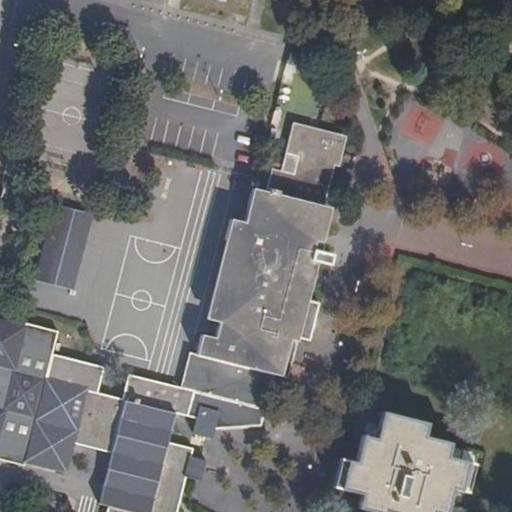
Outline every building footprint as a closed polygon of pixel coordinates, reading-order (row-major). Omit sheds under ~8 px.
[(328,152),(338,155),(342,139),(290,124),(282,154),(296,158),(291,175),(268,170),(263,191),(250,188),(240,223),(227,219),(222,240),(229,242),(208,318),(215,320),(211,336),(198,334),(194,353),(185,351),(176,387),(124,373),(118,397),(93,391),(98,367),(50,353),(56,330),(22,321),(19,327),(0,322),(0,471),(15,475),(17,471),(56,481),(65,443),(106,453),(93,503),(102,506),(100,511),(174,511),(184,478),(189,458),(191,449),(164,442),(171,415),(195,422),(193,437),(209,440),(211,432),(260,426),(273,375),(286,379),(290,362),(276,358),(282,338),(295,342),(320,245),(312,243),(321,208),(332,167),(325,164),(328,152)] [(335,167),(338,155),(328,152),(325,164),(332,167),(335,167)] [(145,157),(130,153),(128,161),(143,165),(145,157)] [(4,185),(0,198),(13,201),(16,187),(4,185)] [(91,216),(52,206),(33,279),(72,289),(91,216)] [(329,210),(321,208),(312,243),(320,245),(329,210)] [(290,362),(295,342),(282,338),(276,358),(290,362)] [(370,511),(447,511),(452,494),(460,496),(469,465),(447,460),(451,445),(422,437),(424,424),(381,412),(374,440),(360,437),(354,464),(357,464),(354,476),(343,474),(339,490),(359,494),(356,508),(370,511)] [(189,458),(184,478),(195,481),(198,481),(203,461),(189,458)] [(345,462),(343,474),(354,476),(357,464),(354,464),(345,462)]
